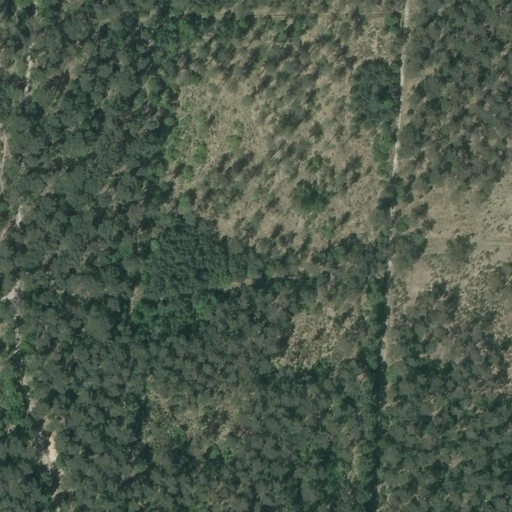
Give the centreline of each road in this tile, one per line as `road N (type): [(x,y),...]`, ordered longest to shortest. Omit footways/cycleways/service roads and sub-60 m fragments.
road 1 (track): [(39,0),(14,148),(12,292),(57,511)]
road 2 (track): [(121,511),(153,0)]
road 3 (track): [(376,511),(405,0)]
